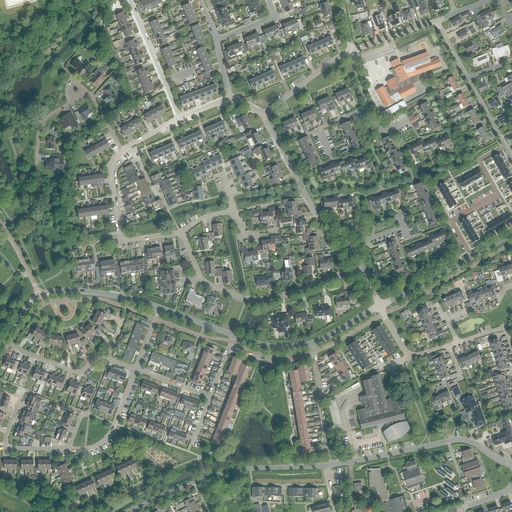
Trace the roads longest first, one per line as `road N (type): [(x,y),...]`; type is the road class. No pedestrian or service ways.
road 1 (residential): [(511,463),(454,439),(330,465),(231,470),(127,511)]
road 2 (residential): [(361,267),(255,301),(206,283),(179,232)]
road 3 (residential): [(37,157),(42,119),(73,101),(80,87),(121,150)]
road 4 (residential): [(505,145),(478,159),(497,195),(451,221),(471,256)]
road 5 (residential): [(353,249),(311,207),(264,114)]
road 6 (residential): [(135,369),(100,356),(78,372),(13,344)]
road 7 (residential): [(179,117),(129,0)]
road 8 (tertiary): [(39,294),(116,295),(159,307)]
